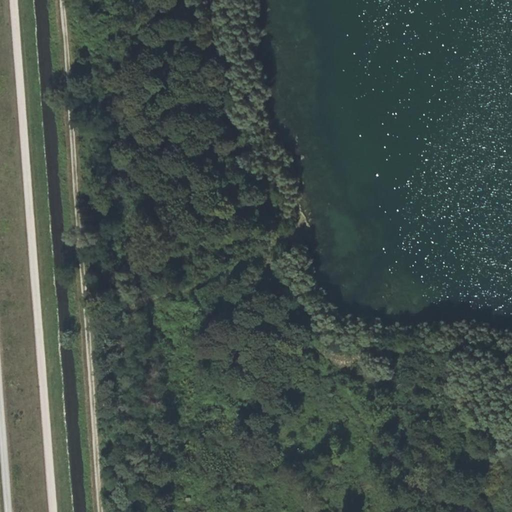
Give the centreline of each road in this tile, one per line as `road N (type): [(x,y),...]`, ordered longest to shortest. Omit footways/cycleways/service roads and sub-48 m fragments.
road 1 (track): [(12,0),(52,511)]
road 2 (track): [(62,0),(98,511)]
road 3 (track): [(258,270),(86,322)]
road 4 (track): [(9,511),(0,384)]
